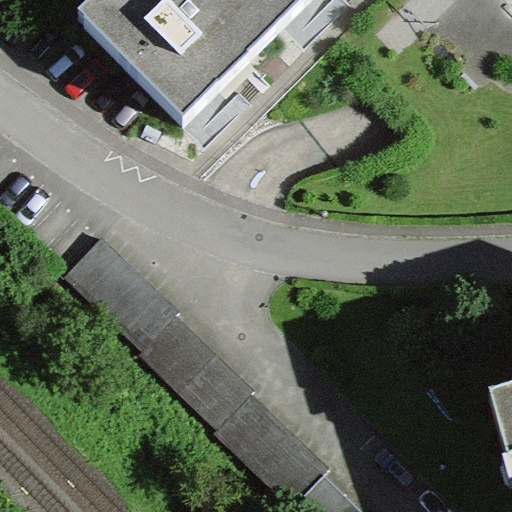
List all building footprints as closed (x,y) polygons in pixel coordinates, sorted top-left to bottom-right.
[(112,0),(84,29),(183,128),(285,28),(256,0),(112,0)] [(256,0),(285,28),(312,0),(256,0)] [(293,507),(325,475),(330,470),(251,395),(255,391),(177,316),(180,313),(102,238),(65,276),(144,351),(140,354),(219,429),(216,432),(293,507)] [(511,393),(489,400),(509,464),(511,462),(511,393)] [(362,511),(325,475),(293,507),(288,511),(362,511)]
